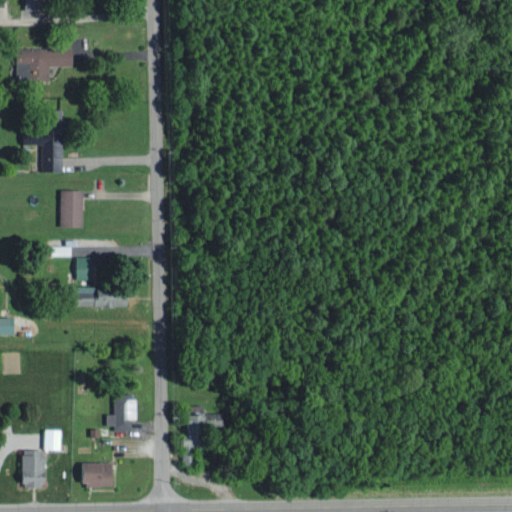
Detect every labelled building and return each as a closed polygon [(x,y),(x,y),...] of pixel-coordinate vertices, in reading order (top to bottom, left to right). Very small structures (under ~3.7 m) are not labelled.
[(67,45),(10,46),(10,78),(43,77),(43,64),(67,63),(67,45)] [(56,107),(43,107),(43,124),(28,124),(28,140),(37,140),(37,153),(45,153),(45,169),(57,169),(56,107)] [(54,224),(78,224),(78,187),(55,187),(54,224)] [(69,244),(44,243),(44,253),(68,253),(69,244)] [(70,254),(71,277),(87,276),(86,253),(70,254)] [(120,303),(119,284),(68,285),(69,304),(120,303)] [(109,428),(126,428),(126,417),(130,417),(130,392),(109,392),(109,411),(101,411),(101,422),(109,423),(109,428)] [(223,411),(200,410),(200,404),(187,403),(187,411),(182,411),(182,425),(223,426),(223,411)] [(58,447),(58,427),(39,427),(38,447),(58,447)] [(16,447),(15,484),(37,485),(38,447),(16,447)] [(106,459),(73,460),(74,483),(107,482),(106,459)]
